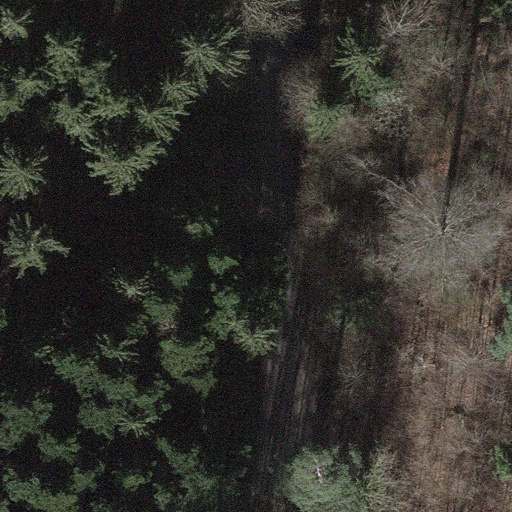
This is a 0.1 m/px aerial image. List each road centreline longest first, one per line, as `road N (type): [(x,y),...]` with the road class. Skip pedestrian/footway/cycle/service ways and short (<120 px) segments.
road 1 (track): [(372,511),(321,403),(275,82),(298,0)]
road 2 (track): [(183,511),(321,403)]
